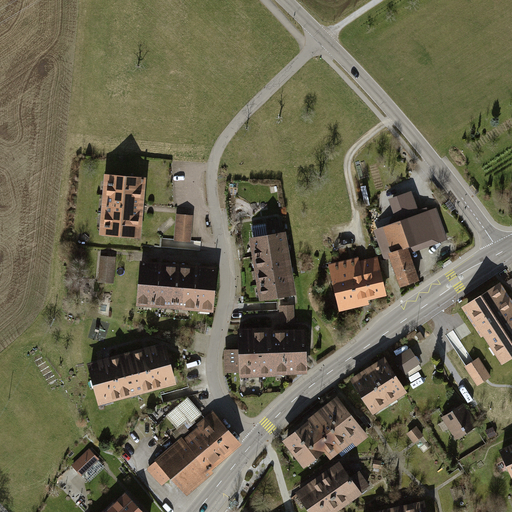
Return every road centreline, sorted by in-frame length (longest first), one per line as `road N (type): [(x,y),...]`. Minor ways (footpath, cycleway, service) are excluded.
road 1 (residential): [(257,438),(214,385),(225,266),(212,162),(243,116),(324,38)]
road 2 (secondary): [(501,253),(311,385),(257,438)]
road 3 (unclassified): [(324,38),(435,162),(501,253)]
